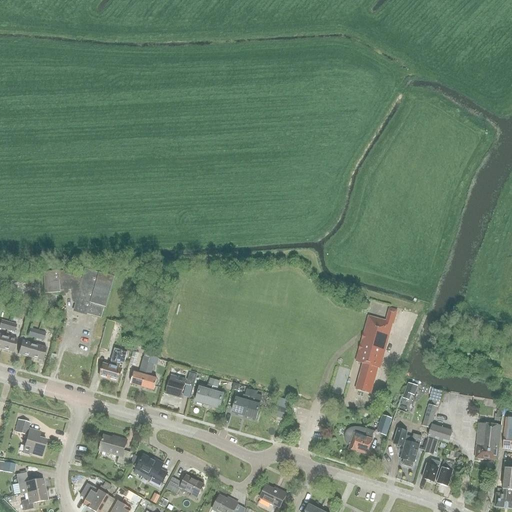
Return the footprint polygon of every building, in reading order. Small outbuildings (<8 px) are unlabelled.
[(99,277),(79,279),(80,293),(100,292),(99,277)] [(35,279),(15,280),(16,295),(36,294),(35,279)] [(67,279),(47,281),(48,295),(68,294),(67,279)] [(128,281),(114,282),(115,304),(129,303),(128,281)] [(397,311),(389,309),(385,321),(368,316),(356,362),(365,365),(360,384),(372,388),(378,368),(380,368),(392,323),(394,324),(397,311)] [(79,319),(75,332),(89,336),(93,323),(79,319)] [(0,323),(0,328),(6,330),(8,323),(1,320),(0,323)] [(16,325),(8,323),(6,330),(14,332),(16,325)] [(35,338),(37,331),(30,329),(28,336),(35,338)] [(45,333),(37,331),(35,338),(43,341),(45,333)] [(85,349),(89,336),(75,332),(71,345),(85,349)] [(107,350),(111,337),(104,335),(100,348),(107,350)] [(17,340),(4,336),(1,349),(13,353),(17,340)] [(18,354),(30,358),(34,345),(21,341),(18,354)] [(34,345),(30,358),(42,361),(46,348),(47,345),(42,343),(41,347),(34,345)] [(82,362),(85,349),(71,345),(68,358),(82,362)] [(110,366),(103,364),(99,377),(118,383),(122,369),(119,368),(121,363),(124,364),(128,353),(114,349),(111,361),(111,362),(110,366)] [(130,384),(142,387),(149,363),(144,362),(141,375),(133,373),(130,384)] [(153,365),(149,363),(142,387),(154,390),(157,379),(149,377),(151,371),(153,365)] [(192,387),(196,375),(189,373),(186,385),(192,387)] [(210,377),(197,374),(196,379),(209,382),(210,377)] [(171,375),(169,380),(165,394),(180,398),(186,379),(171,375)] [(216,393),(219,382),(214,380),(214,384),(213,387),(212,387),(211,391),(207,406),(219,409),(223,395),(216,393)] [(413,388),(407,386),(402,398),(409,401),(413,388)] [(211,391),(200,388),(196,402),(207,406),(211,391)] [(244,416),(251,390),(243,388),(241,394),(243,395),(241,400),(236,399),(232,413),(244,416)] [(244,416),(256,419),(260,405),(259,405),(262,396),(256,395),(257,392),(251,390),(244,416)] [(430,429),(439,400),(441,391),(433,390),(430,399),(434,405),(436,403),(434,407),(429,405),(422,426),(430,429)] [(288,400),(282,399),(280,407),(285,409),(288,400)] [(271,416),(283,419),(286,409),(285,409),(280,407),(274,406),(271,416)] [(377,434),(386,437),(391,419),(382,416),(377,434)] [(511,418),(506,418),(502,449),(511,449),(511,418)] [(29,424),(18,421),(15,432),(27,436),(22,454),(27,455),(28,453),(41,457),(46,441),(38,438),(40,432),(29,430),(26,429),(28,424),(29,424)] [(479,423),(479,424),(475,458),(497,461),(501,426),(479,423)] [(448,443),(452,431),(432,425),(428,437),(448,443)] [(356,452),(356,451),(367,455),(372,440),(371,439),(374,432),(366,429),(365,430),(362,429),(360,429),(358,429),(356,428),(354,428),(352,429),(350,429),(349,430),(347,432),(347,433),(346,435),(346,437),(346,439),(346,441),(347,442),(350,445),(349,449),(356,452)] [(406,432),(396,429),(392,443),(403,447),(403,446),(404,446),(400,459),(404,460),(402,465),(412,468),(413,463),(414,463),(419,446),(420,440),(421,437),(413,435),(412,438),(405,436),(406,432)] [(127,466),(130,453),(124,451),(127,441),(117,438),(117,440),(104,436),(99,451),(119,457),(117,463),(127,466)] [(437,441),(430,439),(426,453),(433,455),(437,441)] [(143,455),(136,468),(134,473),(150,482),(151,479),(162,484),(167,473),(160,470),(163,464),(156,460),(155,462),(143,455)] [(434,483),(440,463),(432,460),(430,466),(427,464),(422,479),(434,483)] [(447,487),(452,472),(449,471),(451,465),(446,463),(446,461),(444,460),(436,483),(447,487)] [(0,471),(13,474),(15,465),(0,462),(0,471)] [(511,468),(505,468),(503,489),(503,491),(511,491),(511,468)] [(27,494),(45,490),(42,479),(28,482),(26,473),(16,475),(17,479),(18,489),(20,494),(27,493),(27,494)] [(182,483),(177,480),(172,478),(166,489),(177,495),(180,488),(191,494),(190,497),(196,500),(203,486),(186,476),(182,483)] [(93,487),(83,505),(93,511),(103,493),(105,489),(102,487),(101,486),(98,490),(93,487)] [(279,508),(286,494),(279,490),(278,492),(266,486),(260,499),(279,508)] [(503,489),(502,494),(496,494),(495,508),(511,509),(511,491),(503,491),(503,489)] [(47,501),(45,490),(27,494),(28,500),(21,501),(23,511),(33,509),(32,504),(47,501)] [(142,499),(129,492),(125,499),(133,503),(131,506),(137,509),(142,499)] [(93,511),(94,511),(104,511),(112,498),(103,493),(93,511)] [(241,511),(243,509),(237,506),(238,503),(231,499),(230,501),(220,496),(213,510),(216,511),(241,511)] [(112,498),(104,511),(116,511),(122,504),(112,498)] [(168,502),(161,498),(158,505),(164,508),(168,502)]
